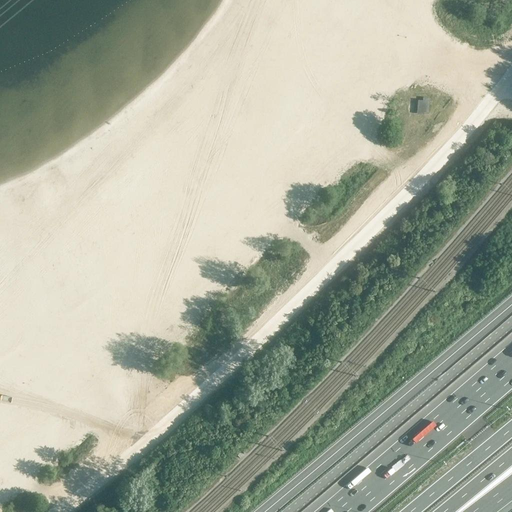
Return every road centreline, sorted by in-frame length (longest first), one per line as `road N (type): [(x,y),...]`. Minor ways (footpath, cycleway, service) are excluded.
road 1 (unclassified): [(59,511),(310,291),(511,76)]
road 2 (unclassified): [(287,511),(511,322)]
road 3 (motorway): [(511,364),(333,511)]
road 4 (motorway): [(511,428),(411,511)]
